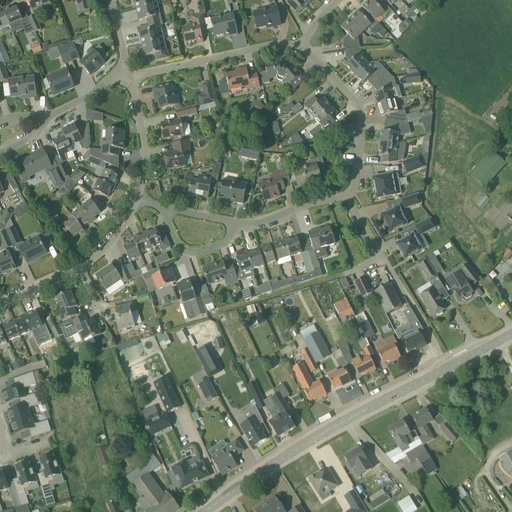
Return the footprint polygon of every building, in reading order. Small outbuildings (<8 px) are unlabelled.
[(27,0),(33,12),(51,4),(49,0),(27,0)] [(76,0),(80,13),(89,10),(86,0),(76,0)] [(133,0),(136,9),(153,6),(151,0),(133,0)] [(306,6),(300,0),(283,0),(296,13),(300,8),(302,10),(306,6)] [(369,0),(362,7),(369,15),(369,14),(376,21),(381,16),(384,19),(392,11),(380,0),(379,0),(381,3),(378,6),(371,0),(369,0)] [(410,10),(413,13),(416,16),(420,12),(414,5),(410,10)] [(153,6),(136,9),(139,21),(146,19),(148,25),(161,22),(162,22),(160,16),(156,17),(153,6)] [(253,12),(255,19),(257,29),(271,26),(272,28),(281,26),(276,6),(253,12)] [(12,8),(3,11),(10,26),(22,21),(17,8),(12,10),(12,8)] [(413,13),(410,10),(404,15),(407,18),(410,16),(413,13)] [(0,30),(10,26),(3,11),(0,12),(0,30)] [(357,11),(349,19),(363,34),(368,29),(370,31),(378,24),(376,21),(369,14),(369,15),(365,19),(357,11)] [(201,33),(207,31),(203,14),(191,17),(192,23),(190,24),(190,26),(182,28),(185,44),(196,42),(197,44),(200,44),(199,41),(202,40),(201,33)] [(210,20),(212,27),(214,37),(228,34),(228,37),(238,35),(233,15),(210,20)] [(29,20),(34,31),(34,33),(41,30),(35,16),(28,18),(29,20)] [(343,41),(345,51),(360,49),(359,40),(358,38),(363,34),(349,19),(340,27),(349,36),(343,41)] [(34,31),(29,20),(23,23),(29,38),(35,35),(34,33),(34,31)] [(149,32),(139,34),(142,45),(158,41),(156,31),(162,29),(161,22),(148,25),(147,25),(149,32)] [(402,35),(408,29),(402,23),(398,26),(399,32),(402,35)] [(158,41),(142,45),(145,57),(155,54),(156,61),(169,58),(167,51),(161,53),(158,41)] [(0,42),(0,52),(5,63),(10,61),(1,42),(0,42)] [(40,46),(42,52),(50,49),(47,43),(40,46)] [(73,43),(66,46),(73,62),(80,59),(73,43)] [(39,44),(31,47),(33,55),(41,52),(39,44)] [(73,62),(66,46),(58,49),(58,48),(47,51),(51,61),(60,57),(64,66),(73,62)] [(87,52),(89,54),(79,63),(90,76),(105,63),(103,61),(109,56),(99,46),(94,51),(92,48),(87,52)] [(346,66),(354,75),(367,64),(368,63),(361,57),(363,55),(360,51),(360,49),(345,51),(346,58),(350,62),(346,66)] [(391,57),(397,60),(400,55),(394,52),(391,57)] [(301,75),(293,66),(290,68),(285,64),(279,65),(278,61),(265,64),(266,72),(260,74),(262,85),(270,83),(269,80),(277,78),(277,81),(282,83),(284,81),(289,86),(301,75)] [(366,81),(373,87),(382,79),(387,78),(391,77),(377,62),(368,63),(367,64),(354,75),(363,84),(366,81)] [(0,83),(9,80),(3,64),(0,65),(0,83)] [(257,74),(248,76),(246,68),(239,70),(239,72),(226,75),(227,80),(218,82),(221,96),(231,94),(230,92),(246,88),(247,91),(260,88),(257,74)] [(46,77),(50,87),(54,96),(74,88),(66,69),(46,77)] [(420,75),(405,76),(406,84),(421,83),(420,75)] [(9,80),(11,98),(26,96),(26,99),(36,97),(33,77),(9,80)] [(395,100),(391,88),(396,87),(393,77),(391,77),(387,78),(382,79),(373,87),(378,92),(374,93),(378,105),(395,100)] [(197,97),(199,107),(215,103),(210,83),(201,85),(204,95),(197,97)] [(152,88),(155,100),(157,100),(159,110),(179,105),(176,90),(173,90),(172,84),(152,88)] [(315,119),(316,120),(324,113),(323,112),(330,106),(323,99),(318,103),(314,98),(303,106),(314,120),(315,119)] [(395,100),(378,105),(381,117),(385,116),(385,124),(399,126),(408,123),(406,116),(404,110),(398,112),(395,100)] [(259,103),(255,108),(260,113),(265,108),(259,103)] [(288,113),(291,111),(294,107),(291,103),(286,107),(279,109),(281,114),(288,113)] [(291,111),(295,115),(303,109),(299,104),(294,107),(291,111)] [(324,113),(316,120),(320,125),(313,131),(318,138),(323,134),(322,132),(323,130),(334,122),(330,117),(335,112),(330,106),(323,112),(324,113)] [(175,111),(177,119),(197,115),(195,107),(175,111)] [(187,123),(182,124),(181,120),(160,124),(163,140),(184,136),(189,135),(190,133),(189,125),(187,123)] [(381,131),(380,144),(397,146),(397,145),(398,136),(402,136),(411,134),(408,123),(399,126),(385,124),(384,132),(381,131)] [(62,131),(62,132),(63,132),(70,147),(79,143),(82,151),(89,150),(88,124),(74,125),(62,131)] [(101,156),(109,156),(119,157),(120,149),(124,150),(124,132),(106,131),(106,140),(101,139),(101,156)] [(63,132),(62,132),(58,135),(59,138),(52,141),(63,164),(68,161),(66,156),(73,152),(70,147),(63,132)] [(291,138),(281,146),(282,147),(296,144),(291,138)] [(164,154),(167,170),(185,167),(183,156),(191,155),(189,141),(172,144),(174,152),(164,154)] [(397,146),(380,144),(379,156),(381,156),(380,164),(390,165),(403,160),(405,143),(397,145),(397,146)] [(484,187),(506,164),(490,149),(468,172),(484,187)] [(25,170),(19,173),(24,185),(31,181),(30,177),(51,167),(43,150),(34,154),(36,156),(22,163),(25,170)] [(90,150),(90,157),(95,159),(96,159),(104,163),(105,160),(98,157),(99,150),(90,150)] [(254,152),(249,151),(247,159),(257,161),(259,153),(254,152)] [(212,161),(218,164),(221,158),(216,155),(212,161)] [(95,159),(90,157),(88,162),(87,163),(93,165),(95,159)] [(402,163),(407,174),(424,168),(419,157),(402,163)] [(309,185),(321,181),(321,180),(328,178),(321,158),(307,162),(308,165),(293,170),(299,190),(309,187),(309,185)] [(188,195),(195,196),(208,199),(212,179),(217,180),(221,163),(213,165),(211,174),(207,173),(206,176),(199,175),(198,180),(191,179),(188,195)] [(57,168),(59,172),(63,180),(70,177),(64,165),(57,168)] [(57,168),(47,173),(50,177),(55,190),(65,185),(63,180),(59,172),(57,168)] [(116,183),(119,176),(104,170),(100,180),(99,181),(115,188),(117,183),(116,183)] [(269,176),(270,180),(258,184),(264,201),(280,196),(278,191),(285,189),(283,185),(291,182),(287,170),(269,176)] [(397,195),(401,194),(398,174),(393,175),(393,174),(372,178),(376,200),(397,196),(397,195)] [(75,175),(71,180),(75,183),(79,178),(75,175)] [(13,178),(8,181),(21,205),(25,203),(26,203),(13,178)] [(99,181),(100,180),(98,179),(93,191),(108,198),(111,191),(112,192),(115,188),(99,181)] [(220,198),(234,200),(234,203),(243,204),(247,184),(223,179),(220,198)] [(75,183),(71,180),(67,185),(71,189),(75,183)] [(68,192),(64,187),(59,191),(64,196),(68,192)] [(422,205),(418,194),(401,199),(404,210),(422,205)] [(90,200),(81,208),(92,222),(96,219),(95,218),(100,213),(90,200)] [(45,211),(49,216),(54,212),(50,207),(45,211)] [(408,225),(399,207),(380,216),(384,224),(382,225),(386,232),(388,231),(389,234),(408,225)] [(71,215),(73,218),(81,228),(82,228),(87,224),(88,226),(92,222),(81,208),(71,215)] [(0,221),(0,223),(2,225),(3,225),(6,226),(10,220),(14,214),(7,210),(0,221)] [(73,218),(64,226),(74,238),(79,234),(81,235),(85,232),(82,228),(81,228),(73,218)] [(415,227),(419,236),(435,228),(431,219),(415,227)] [(6,226),(5,229),(12,247),(21,243),(10,220),(6,226)] [(314,273),(315,279),(322,277),(317,260),(328,257),(325,248),(335,244),(330,228),(318,232),(317,230),(308,233),(314,251),(307,253),(314,273)] [(5,229),(0,230),(0,242),(4,251),(12,247),(5,229)] [(143,233),(144,235),(145,235),(151,250),(162,246),(164,251),(170,248),(167,241),(161,243),(156,230),(149,233),(148,231),(143,233)] [(132,238),(134,241),(140,255),(151,250),(145,235),(144,235),(138,238),(137,236),(132,238)] [(395,245),(405,260),(422,250),(413,235),(395,245)] [(20,248),(23,255),(27,263),(46,254),(39,238),(20,248)] [(290,239),(285,240),(290,257),(290,258),(302,254),(297,238),(290,241),(290,239)] [(290,257),(285,240),(280,242),(273,245),(279,261),(290,257)] [(134,241),(129,243),(130,245),(123,247),(130,263),(142,258),(140,255),(134,241)] [(263,247),(258,249),(264,266),(265,265),(276,262),(270,246),(264,248),(263,247)] [(254,252),(248,255),(253,270),(265,266),(265,265),(264,266),(258,249),(254,250),(254,252)] [(502,258),(506,262),(511,254),(511,252),(509,250),(502,258)] [(0,255),(0,275),(15,269),(8,252),(0,255)] [(248,255),(247,253),(242,254),(243,256),(236,258),(241,274),(253,270),(248,255)] [(433,263),(435,258),(432,254),(425,258),(427,261),(430,265),(433,263)] [(145,267),(147,273),(153,270),(150,264),(149,265),(146,257),(142,259),(145,267)] [(419,266),(429,283),(438,278),(430,265),(427,261),(419,266)] [(203,269),(207,279),(209,287),(225,281),(227,287),(239,283),(233,266),(225,268),(223,263),(203,269)] [(132,280),(142,276),(141,272),(138,271),(135,272),(132,264),(125,267),(132,280)] [(460,270),(473,286),(480,281),(467,264),(460,270)] [(132,280),(125,267),(125,266),(114,270),(111,266),(96,276),(106,290),(121,280),(123,284),(132,280)] [(142,276),(147,287),(154,284),(157,291),(176,283),(170,270),(161,274),(159,268),(142,276)] [(446,280),(453,293),(458,302),(464,298),(467,300),(471,297),(471,294),(472,293),(460,272),(446,280)] [(315,279),(314,273),(297,278),(299,284),(315,279)] [(338,281),(343,290),(350,287),(345,277),(338,281)] [(482,281),(487,291),(494,288),(489,277),(482,281)] [(372,294),(364,278),(355,282),(363,298),(372,294)] [(269,282),(269,284),(270,284),(273,292),(287,287),(285,280),(278,282),(277,279),(269,282)] [(207,312),(202,297),(200,292),(194,294),(190,281),(176,285),(180,295),(189,321),(207,314),(207,312)] [(270,284),(269,284),(258,287),(261,295),(273,292),(270,284)] [(390,284),(374,293),(385,315),(394,310),(402,307),(390,284)] [(425,293),(420,296),(424,302),(433,317),(436,315),(438,316),(442,314),(442,311),(445,309),(439,299),(441,298),(438,293),(434,287),(425,293)] [(61,310),(57,312),(61,321),(77,315),(74,308),(77,307),(71,291),(56,297),(61,310)] [(148,294),(137,298),(138,303),(149,300),(148,294)] [(209,295),(202,297),(207,312),(214,310),(212,303),(214,298),(209,295)] [(167,297),(160,300),(162,305),(169,302),(167,297)] [(342,314),(345,318),(354,314),(346,299),(334,305),(339,316),(342,314)] [(117,315),(114,315),(119,331),(129,329),(135,327),(135,325),(141,323),(138,311),(135,312),(133,303),(115,308),(117,315)] [(407,334),(401,336),(402,338),(408,352),(418,347),(420,348),(426,345),(422,339),(426,337),(421,328),(410,309),(403,312),(409,326),(411,325),(413,330),(407,334)] [(24,315),(32,332),(34,338),(40,336),(37,330),(42,328),(44,330),(49,328),(43,314),(38,316),(37,312),(30,315),(29,313),(24,315)] [(364,312),(355,316),(358,323),(367,320),(364,312)] [(326,316),(329,330),(334,329),(334,330),(339,329),(336,314),(326,316)] [(20,319),(14,322),(21,337),(32,332),(24,315),(20,317),(20,319)] [(50,329),(51,330),(56,339),(63,336),(65,340),(78,334),(82,342),(92,337),(92,339),(101,335),(95,323),(91,324),(90,322),(87,323),(84,316),(73,321),(72,320),(56,328),(56,327),(50,329)] [(47,321),(50,329),(56,327),(52,319),(47,321)] [(14,322),(14,320),(9,322),(9,324),(3,327),(9,342),(21,337),(14,322)] [(359,325),(366,339),(375,335),(367,321),(359,325)] [(187,327),(192,345),(205,341),(199,323),(187,327)] [(303,341),(308,349),(316,364),(331,356),(318,333),(317,333),(313,325),(300,332),(304,340),(303,341)] [(161,347),(170,344),(166,332),(157,336),(161,347)] [(114,341),(110,333),(104,336),(108,344),(114,341)] [(374,346),(379,355),(383,364),(393,359),(395,361),(401,358),(395,345),(397,344),(393,336),(374,346)] [(221,339),(214,341),(216,350),(223,348),(221,339)] [(361,357),(353,361),(349,353),(350,352),(344,339),(336,343),(340,350),(343,356),(348,365),(352,363),(358,376),(368,371),(370,373),(376,370),(369,357),(374,355),(370,347),(363,350),(363,352),(359,354),(361,357)] [(207,345),(195,351),(209,377),(221,371),(207,345)] [(308,349),(300,353),(311,373),(319,369),(316,364),(308,349)] [(30,359),(32,364),(32,365),(38,363),(35,357),(30,359)] [(292,369),(303,390),(309,402),(319,397),(320,398),(326,395),(319,381),(313,384),(302,363),(292,369)] [(327,375),(329,380),(334,389),(344,384),(345,386),(351,382),(344,368),(338,372),(337,370),(327,375)] [(25,398),(23,392),(25,388),(36,385),(33,373),(14,380),(16,387),(2,392),(3,397),(2,397),(4,403),(5,402),(6,404),(20,400),(25,398)] [(153,384),(167,414),(181,408),(167,378),(153,384)] [(197,383),(207,403),(217,398),(207,378),(197,383)] [(247,386),(259,411),(266,407),(254,382),(247,386)] [(273,408),(268,411),(273,420),(269,422),(278,438),(287,432),(295,427),(287,415),(291,413),(283,400),(288,397),(290,396),(283,384),(275,389),(278,394),(271,398),(270,398),(280,415),(278,416),(273,408)] [(31,417),(29,411),(31,408),(42,404),(39,393),(25,398),(20,400),(22,406),(8,411),(9,415),(8,416),(10,422),(11,421),(11,423),(31,417)] [(240,426),(249,441),(251,440),(255,447),(266,440),(262,433),(264,432),(260,425),(263,423),(255,406),(249,409),(254,417),(240,426)] [(171,428),(165,414),(159,417),(155,407),(140,413),(151,437),(171,428)] [(419,438),(423,446),(434,440),(427,425),(433,422),(426,409),(412,417),(422,436),(419,438)] [(199,419),(196,412),(190,415),(193,422),(199,419)] [(36,425),(32,423),(31,417),(11,423),(12,424),(11,425),(12,431),(14,430),(15,435),(29,431),(31,438),(51,432),(48,421),(36,425)] [(408,446),(414,443),(403,421),(389,429),(395,441),(396,441),(402,453),(409,449),(408,446)] [(440,429),(452,444),(460,438),(447,423),(440,429)] [(224,448),(225,449),(211,458),(215,464),(214,465),(222,477),(237,467),(233,461),(235,459),(234,458),(244,451),(236,440),(224,448)] [(405,454),(411,464),(417,460),(427,476),(437,470),(422,445),(405,454)] [(96,450),(102,468),(113,464),(108,446),(96,450)] [(352,453),(345,458),(347,462),(346,464),(351,472),(353,471),(357,478),(372,470),(359,449),(358,449),(357,447),(351,451),(352,453)] [(61,475),(57,462),(55,463),(53,456),(50,457),(49,455),(42,458),(42,459),(39,460),(45,480),(45,479),(47,483),(54,481),(52,477),(61,475)] [(172,468),(181,490),(209,477),(202,462),(190,468),(187,462),(172,468)] [(28,485),(37,482),(33,470),(31,470),(28,463),(26,464),(25,463),(17,465),(18,467),(15,468),(21,487),(22,491),(29,489),(28,485)] [(146,510),(143,511),(131,511),(132,510),(125,511),(124,511),(174,511),(179,509),(169,494),(165,496),(148,473),(148,474),(144,469),(129,480),(133,485),(131,486),(141,499),(138,500),(146,510)] [(0,491),(8,489),(3,471),(1,472),(1,470),(0,470),(0,491)] [(318,474),(308,479),(320,498),(322,502),(331,497),(329,493),(339,487),(328,470),(322,474),(321,472),(318,474)] [(53,497),(49,485),(41,488),(44,500),(53,497)] [(461,487),(458,489),(464,499),(468,497),(461,487)] [(55,504),(60,503),(56,489),(52,491),(55,504)] [(367,511),(354,490),(344,497),(352,509),(347,511),(367,511)] [(29,505),(25,492),(17,495),(19,499),(21,507),(27,505),(29,505)] [(21,507),(17,495),(16,495),(11,497),(14,508),(14,509),(21,507)] [(304,511),(300,505),(289,511),(284,511),(275,497),(255,511),(304,511)] [(398,504),(403,511),(414,505),(409,497),(398,504)] [(107,504),(110,511),(120,511),(115,500),(107,504)]
